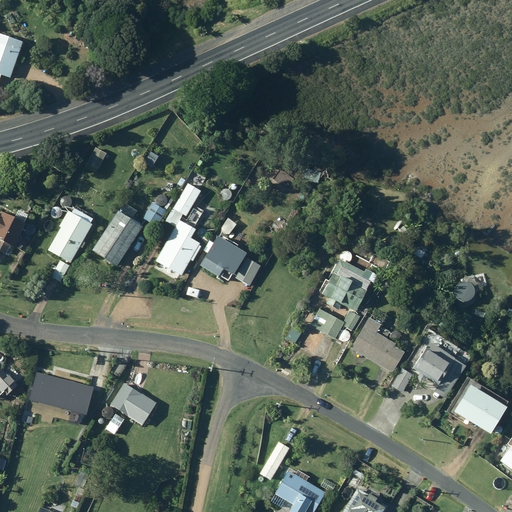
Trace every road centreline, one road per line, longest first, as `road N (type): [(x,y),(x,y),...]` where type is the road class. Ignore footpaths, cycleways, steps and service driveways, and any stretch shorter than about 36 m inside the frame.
road 1 (residential): [(0,322),(218,355),(402,453),(489,511)]
road 2 (secondary): [(345,0),(93,114),(0,143)]
